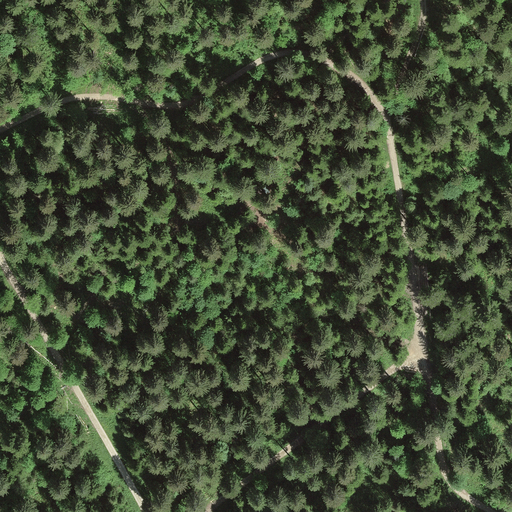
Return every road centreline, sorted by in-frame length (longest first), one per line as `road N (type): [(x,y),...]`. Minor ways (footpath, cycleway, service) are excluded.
road 1 (track): [(420,351),(388,128),(377,100),(341,66),(303,53),(273,54),(178,105),(99,94),(65,98),(0,128)]
road 2 (track): [(0,260),(144,511)]
road 3 (track): [(390,370),(207,511)]
road 4 (track): [(489,511),(444,470),(420,351),(390,370)]
